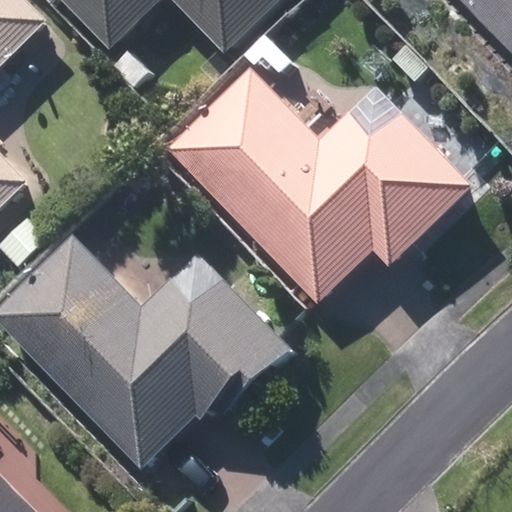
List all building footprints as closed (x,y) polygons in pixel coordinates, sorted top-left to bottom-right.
[(0,0),(0,226),(40,188),(0,147),(0,88),(61,30),(31,0),(0,0)] [(182,0),(184,0),(240,58),(300,0),(69,0),(123,56),(182,0)] [(511,0),(475,0),(511,38),(511,0)] [(123,69),(143,92),(157,79),(137,56),(123,69)] [(184,158),(332,310),(387,256),(405,274),(487,194),(390,95),(336,148),(267,78),(184,158)] [(0,137),(3,140),(16,134),(16,119),(5,110),(0,112),(0,137)] [(8,254),(29,275),(58,246),(38,225),(8,254)] [(9,326),(156,477),(213,422),(219,429),(232,414),(242,424),(308,360),(242,292),(215,318),(189,291),(159,319),(90,248),(9,326)] [(196,288),(218,309),(238,287),(216,267),(196,288)] [(43,511),(10,477),(8,480),(0,473),(0,469),(8,470),(19,460),(19,443),(9,431),(0,431),(0,511),(43,511)]
